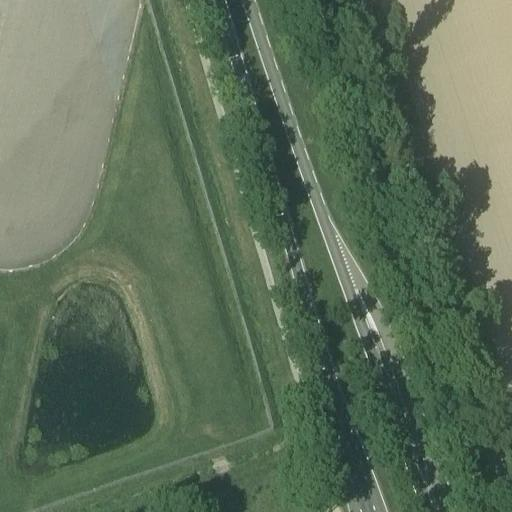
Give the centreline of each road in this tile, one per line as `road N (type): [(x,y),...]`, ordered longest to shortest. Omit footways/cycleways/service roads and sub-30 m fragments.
road 1 (primary): [(424,511),(252,0)]
road 2 (primary): [(216,0),(368,511)]
road 3 (track): [(347,0),(511,505)]
